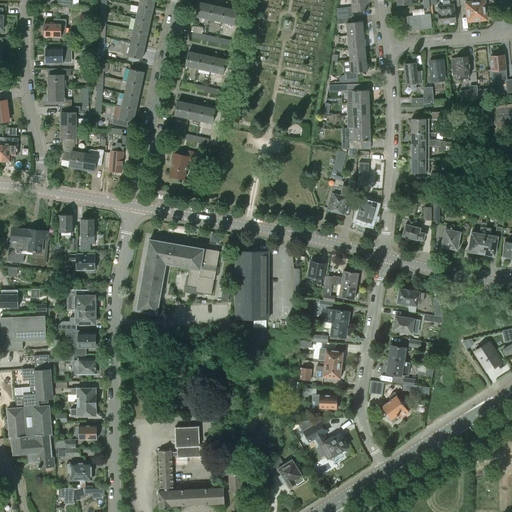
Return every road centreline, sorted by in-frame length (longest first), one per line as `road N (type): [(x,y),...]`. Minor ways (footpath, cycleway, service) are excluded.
road 1 (residential): [(113,511),(113,301),(131,206)]
road 2 (tertiary): [(382,256),(131,206)]
road 3 (residential): [(386,471),(360,414),(382,256)]
road 4 (residential): [(131,206),(176,0)]
road 5 (residential): [(382,256),(392,110),(386,48)]
road 6 (residential): [(37,190),(25,83),(27,0)]
road 7 (tertiary): [(511,392),(386,471)]
road 8 (tertiary): [(511,285),(382,256)]
